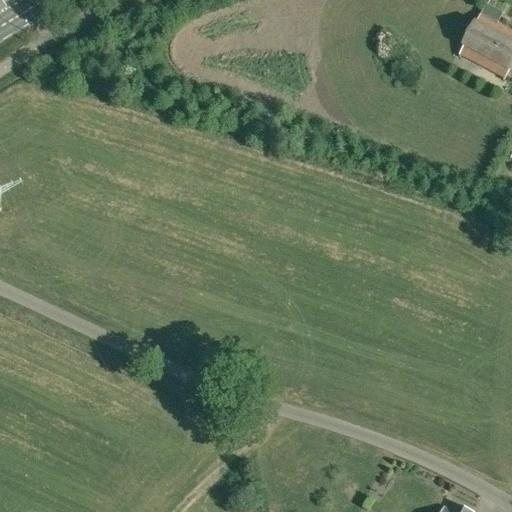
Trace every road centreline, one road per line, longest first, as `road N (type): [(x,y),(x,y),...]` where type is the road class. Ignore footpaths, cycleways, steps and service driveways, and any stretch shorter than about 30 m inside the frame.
road 1 (unclassified): [(511,507),(438,466),(200,383),(0,290)]
road 2 (unknown): [(202,511),(231,480),(320,423)]
